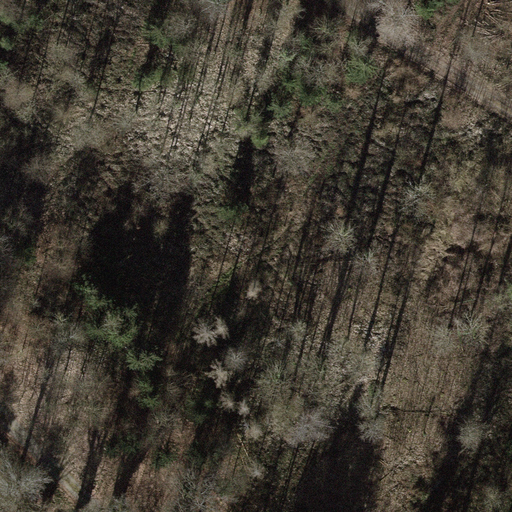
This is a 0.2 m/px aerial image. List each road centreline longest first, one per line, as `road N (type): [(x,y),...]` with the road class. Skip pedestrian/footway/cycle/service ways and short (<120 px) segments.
road 1 (track): [(335,0),(511,110)]
road 2 (track): [(96,511),(0,417)]
